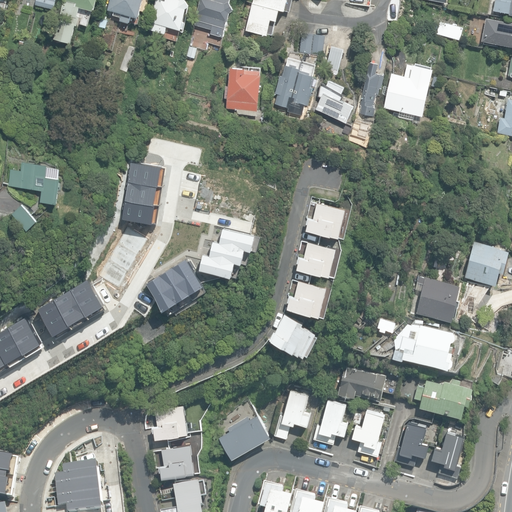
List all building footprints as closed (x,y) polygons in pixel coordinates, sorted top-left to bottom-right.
[(36,0),(36,4),(54,8),(56,0),(36,0)] [(63,0),(61,13),(68,15),(66,22),(59,20),(54,38),(71,43),(79,17),(77,17),(79,8),(94,11),(97,0),(63,0)] [(120,20),(130,22),(131,16),(139,18),(143,0),(110,0),(108,10),(114,12),(114,15),(121,17),(120,20)] [(156,0),(150,29),(166,33),(167,26),(182,30),(187,8),(191,6),(187,0),(156,0)] [(214,34),(223,37),(227,21),(228,21),(231,12),(234,10),(229,2),(229,0),(200,0),(197,13),(198,13),(195,24),(215,30),(214,34)] [(253,0),(246,30),(268,35),(271,20),(277,21),(280,9),(285,10),(287,0),(253,0)] [(509,14),(511,14),(511,0),(495,0),(494,10),(509,13),(509,14)] [(511,22),(486,17),(482,40),(511,46),(511,22)] [(437,33),(460,39),(463,27),(441,22),(437,33)] [(326,36),(302,32),(299,51),(323,55),(326,36)] [(28,56),(31,42),(20,41),(18,54),(28,56)] [(198,45),(189,43),(185,56),(193,59),(198,45)] [(325,72),(337,75),(344,48),(332,45),(325,72)] [(287,110),(302,114),(305,104),(308,104),(313,87),(310,86),(316,63),(288,55),(282,74),(280,73),(275,91),(279,93),(276,103),(288,106),(287,110)] [(488,55),(487,66),(495,68),(496,56),(488,55)] [(378,62),(369,61),(360,105),(362,105),(360,113),(374,116),(376,107),(375,104),(376,95),(379,96),(380,88),(382,88),(384,75),(375,73),(378,62)] [(236,111),(257,113),(261,72),(259,71),(259,68),(246,67),(246,66),(231,64),(229,83),(225,83),(224,96),(227,96),(226,106),(237,107),(236,111)] [(384,108),(423,116),(433,69),(407,64),(405,76),(392,73),(384,108)] [(494,69),(487,67),(485,75),(493,76),(494,69)] [(316,107),(347,119),(354,103),(340,97),(343,91),(341,90),(344,83),(329,77),(327,81),(323,80),(317,92),(322,94),(316,107)] [(497,132),(511,134),(511,99),(508,99),(505,118),(500,117),(497,132)] [(183,147),(181,160),(212,165),(214,152),(183,147)] [(41,201),(58,204),(62,178),(60,178),(61,168),(24,163),(23,169),(12,168),(9,185),(42,190),(41,201)] [(150,166),(136,167),(138,184),(152,183),(150,166)] [(139,226),(151,196),(142,193),(130,222),(139,226)] [(346,209),(318,202),(314,218),(310,217),(307,230),(339,237),(346,209)] [(13,214),(29,230),(38,221),(22,205),(13,214)] [(465,276),(496,284),(500,270),(504,271),(510,250),(474,240),(465,276)] [(337,248),(309,241),(305,257),(301,256),(298,269),(330,277),(337,248)] [(417,313),(452,321),(461,284),(425,276),(425,277),(419,275),(415,289),(422,290),(417,313)] [(328,287),(299,280),(295,295),(292,294),(289,307),(321,315),(328,287)] [(209,322),(202,310),(205,308),(193,288),(168,302),(181,325),(181,324),(187,334),(188,333),(190,336),(209,326),(207,323),(209,322)] [(173,346),(166,334),(169,332),(158,312),(133,326),(145,349),(146,348),(151,358),(153,357),(155,360),(173,350),(172,347),(173,346)] [(317,333),(305,326),(306,323),(285,313),(273,339),(296,351),(296,350),(306,355),(307,353),(310,354),(319,335),(317,334),(317,333)] [(395,320),(378,316),(375,327),(391,332),(395,320)] [(417,326),(408,324),(394,338),(396,350),(394,359),(402,361),(402,358),(449,368),(452,352),(451,352),(456,333),(417,324),(417,326)] [(511,377),(511,354),(502,352),(497,373),(511,377)] [(345,365),(339,393),(356,397),(357,394),(381,400),(387,374),(345,365)] [(420,406),(463,416),(466,404),(469,405),(473,388),(445,381),(444,383),(427,379),(426,386),(418,385),(415,397),(422,399),(420,406)] [(309,393),(291,389),(284,414),(282,413),(276,435),(289,438),(293,424),(296,425),(297,422),(308,425),(311,412),(304,410),(309,393)] [(346,403),(328,398),(321,424),(319,423),(315,438),(335,444),(338,432),(345,434),(349,422),(342,420),(346,403)] [(184,404),(155,409),(158,424),(154,425),(157,438),(189,432),(184,404)] [(385,413),(367,409),(363,425),(355,423),(352,436),(363,439),(360,450),(381,455),(384,441),(378,440),(385,413)] [(219,434),(233,457),(273,434),(260,411),(219,434)] [(427,425),(409,420),(401,448),(400,447),(396,462),(404,464),(405,461),(416,465),(419,454),(427,456),(430,444),(422,442),(427,425)] [(465,433),(447,429),(442,447),(436,445),(432,458),(442,461),(439,472),(459,477),(462,464),(457,463),(465,433)] [(191,443),(162,448),(165,463),(161,464),(164,477),(196,471),(191,443)] [(15,455),(0,452),(0,492),(9,494),(15,455)] [(55,474),(59,504),(69,503),(69,511),(70,511),(104,508),(98,461),(65,465),(66,472),(55,474)] [(205,480),(173,485),(177,507),(161,510),(161,511),(203,511),(201,496),(207,496),(205,480)] [(267,508),(265,511),(289,511),(294,497),(284,494),(286,487),(266,481),(265,484),(267,485),(261,506),(267,508)] [(323,511),(326,504),(318,502),(319,496),(299,491),(298,495),(299,495),(294,511),(323,511)] [(350,511),(349,511),(351,503),(332,498),(327,511),(350,511)]
